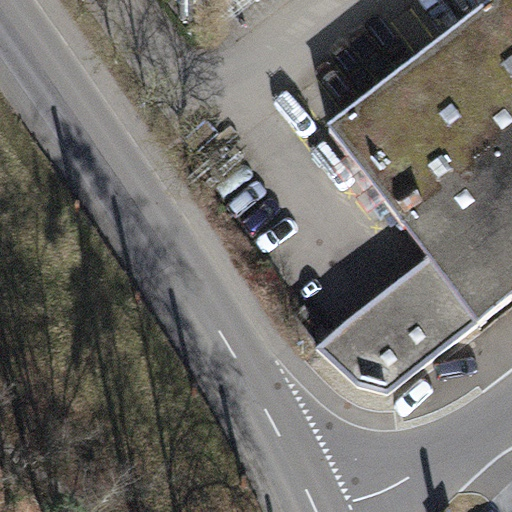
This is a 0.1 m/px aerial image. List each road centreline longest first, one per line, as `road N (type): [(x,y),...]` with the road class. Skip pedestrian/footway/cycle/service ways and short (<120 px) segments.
road 1 (secondary): [(0,4),(214,320),(316,511)]
road 2 (unclassified): [(511,413),(334,511)]
